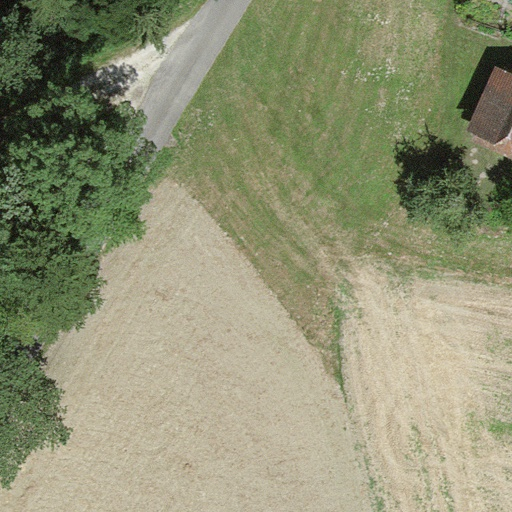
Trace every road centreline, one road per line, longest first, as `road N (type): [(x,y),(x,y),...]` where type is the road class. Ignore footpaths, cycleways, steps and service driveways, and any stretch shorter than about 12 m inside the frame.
road 1 (track): [(0,373),(231,0)]
road 2 (track): [(191,64),(0,114)]
